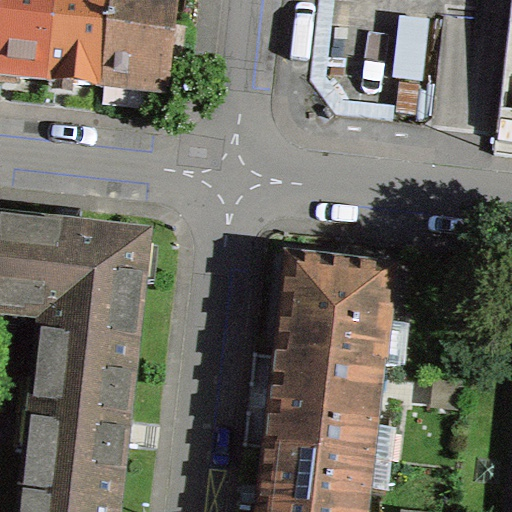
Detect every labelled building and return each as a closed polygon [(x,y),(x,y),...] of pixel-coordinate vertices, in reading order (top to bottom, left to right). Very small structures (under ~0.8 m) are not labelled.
[(10,0),(0,0),(0,78),(1,79),(10,0)] [(67,0),(10,0),(1,79),(58,85),(67,0)] [(67,0),(58,85),(115,92),(125,0),(67,0)] [(182,0),(125,0),(115,92),(172,98),(182,0)] [(139,511),(171,235),(0,216),(0,317),(51,324),(29,511),(139,511)] [(265,441),(376,452),(396,259),(285,247),(265,441)] [(368,511),(376,452),(265,441),(256,511),(368,511)]
